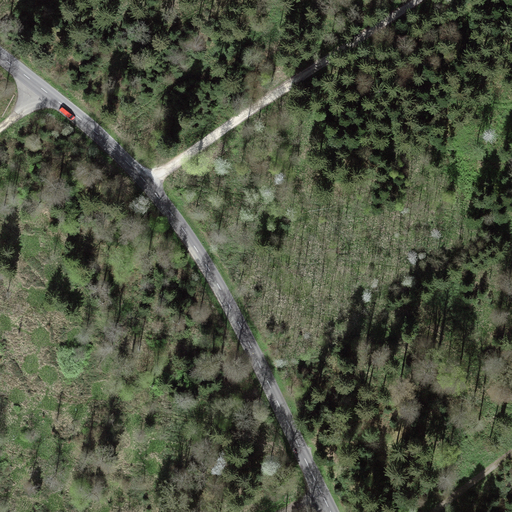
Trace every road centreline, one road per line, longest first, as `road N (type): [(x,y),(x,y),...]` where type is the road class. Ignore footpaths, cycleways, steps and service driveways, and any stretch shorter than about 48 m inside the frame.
road 1 (tertiary): [(0,58),(146,186),(251,352),(330,511)]
road 2 (track): [(412,0),(146,186)]
